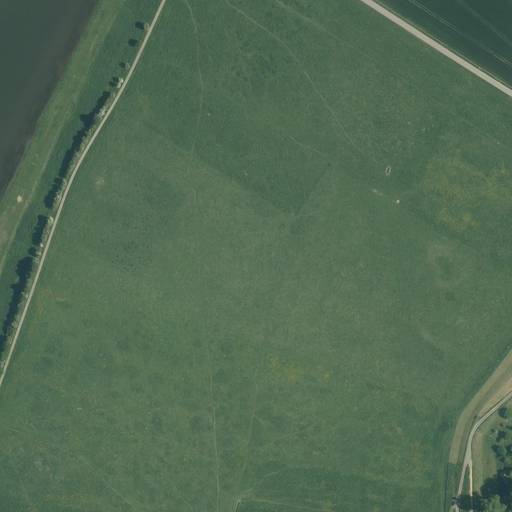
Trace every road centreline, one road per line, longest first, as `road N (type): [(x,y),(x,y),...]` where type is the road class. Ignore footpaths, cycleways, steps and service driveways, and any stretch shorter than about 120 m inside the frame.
road 1 (unclassified): [(511,93),(365,0)]
road 2 (unclassified): [(457,511),(471,434),(511,394)]
